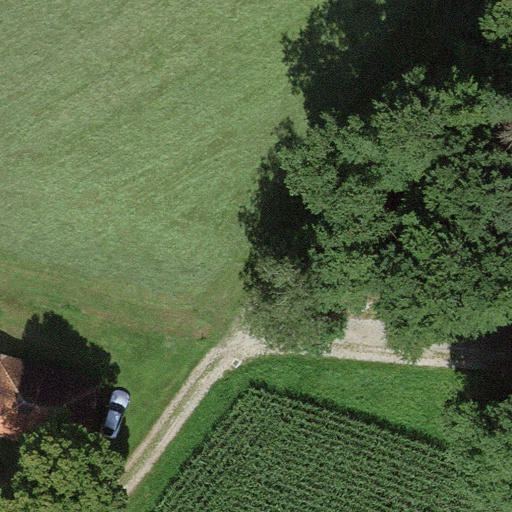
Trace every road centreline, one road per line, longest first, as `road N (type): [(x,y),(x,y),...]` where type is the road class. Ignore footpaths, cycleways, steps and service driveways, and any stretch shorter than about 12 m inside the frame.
road 1 (track): [(239,339),(486,0)]
road 2 (track): [(94,511),(239,339),(358,345)]
road 3 (track): [(511,365),(358,345)]
